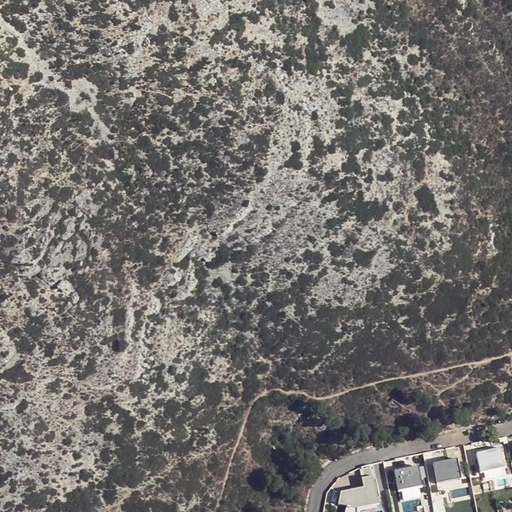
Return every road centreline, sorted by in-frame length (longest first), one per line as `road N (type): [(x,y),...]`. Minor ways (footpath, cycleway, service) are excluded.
road 1 (track): [(216,511),(253,401),(265,390),(319,398),(511,353)]
road 2 (residential): [(511,428),(344,464),(321,488),(317,511)]
